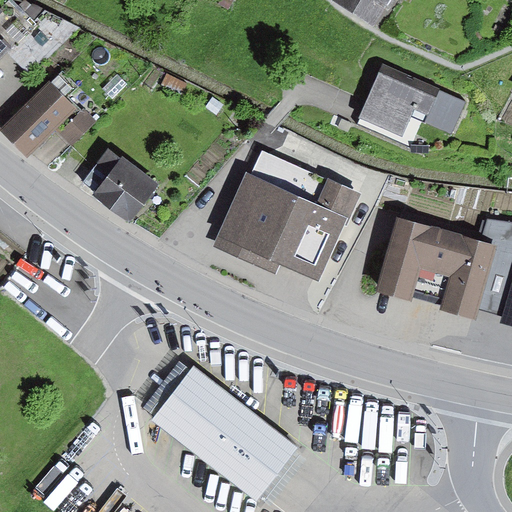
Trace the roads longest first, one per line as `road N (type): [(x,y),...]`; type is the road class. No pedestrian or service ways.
road 1 (primary): [(0,164),(115,252),(202,299),(294,339),(481,391)]
road 2 (unclassified): [(481,391),(469,465),(493,511)]
